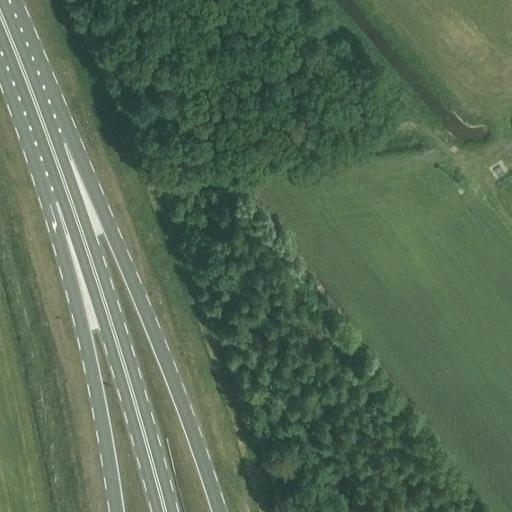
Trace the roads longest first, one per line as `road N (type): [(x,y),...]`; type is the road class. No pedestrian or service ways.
road 1 (primary): [(218,511),(132,277),(51,148)]
road 2 (primary): [(164,511),(51,148)]
road 3 (primary): [(51,148),(115,511)]
road 4 (primary): [(51,148),(0,16)]
